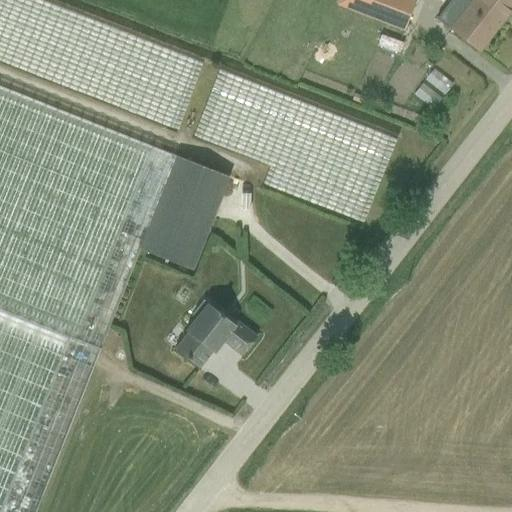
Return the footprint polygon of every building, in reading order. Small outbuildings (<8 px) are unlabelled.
[(412,0),(329,0),(328,15),(411,23),(412,0)] [(468,57),(511,1),(511,0),(466,0),(439,34),(468,57)] [(56,60),(56,73),(67,68),(66,89),(75,80),(120,97),(102,58),(112,54),(104,53),(95,33),(67,22),(66,48),(46,40),(53,37),(54,27),(45,19),(39,37),(30,18),(24,21),(15,2),(0,1),(0,58),(3,61),(21,62),(21,54),(32,55),(31,73),(46,79),(48,48),(66,49),(65,64),(56,60)] [(370,22),(365,46),(389,52),(394,28),(370,22)] [(318,60),(313,74),(337,83),(342,69),(318,60)] [(0,90),(0,511),(29,511),(137,255),(175,164),(0,90)] [(354,221),(382,133),(311,111),(305,131),(296,128),(289,149),(275,145),(271,158),(261,154),(251,184),(292,197),(291,201),(354,221)] [(230,188),(175,164),(137,255),(196,277),(230,188)] [(246,354),(259,336),(212,300),(176,348),(202,368),(225,338),(246,354)]
